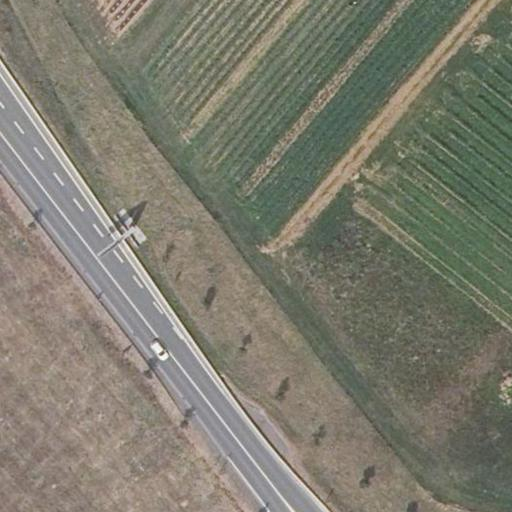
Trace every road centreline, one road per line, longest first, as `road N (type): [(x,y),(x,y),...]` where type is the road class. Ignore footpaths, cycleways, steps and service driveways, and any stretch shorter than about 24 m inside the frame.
road 1 (motorway): [(142,316),(0,91)]
road 2 (primary): [(142,316),(0,135)]
road 3 (primary): [(255,465),(142,316)]
